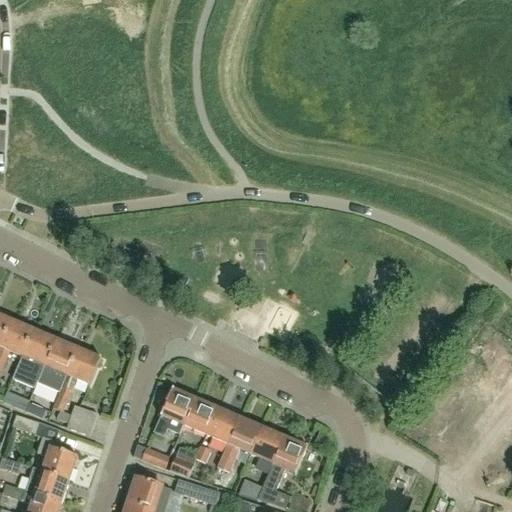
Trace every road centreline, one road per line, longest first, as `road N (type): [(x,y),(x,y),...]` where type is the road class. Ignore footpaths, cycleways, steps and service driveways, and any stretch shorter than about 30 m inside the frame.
road 1 (unclassified): [(0,199),(44,217),(203,194),(335,202),(443,243),(511,292)]
road 2 (residential): [(340,511),(356,457),(344,414),(162,319)]
road 3 (residential): [(98,511),(162,319)]
road 4 (residential): [(162,319),(0,240)]
